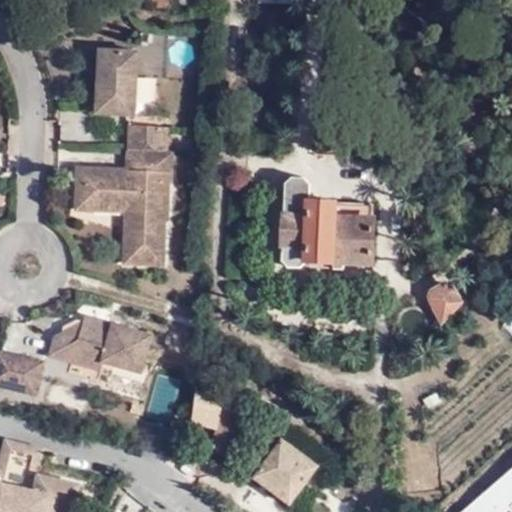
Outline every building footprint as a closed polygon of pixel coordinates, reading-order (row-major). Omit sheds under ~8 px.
[(99,48),(96,111),(134,113),(138,50),(99,48)] [(129,124),(128,148),(171,149),(170,125),(129,124)] [(168,220),(171,149),(128,148),(127,167),(77,167),(75,208),(123,211),(121,265),(164,266),(165,221),(168,220)] [(370,262),(373,202),(309,198),(310,183),(304,176),(293,175),(287,182),(283,256),(289,266),(299,268),(307,259),(327,261),(332,269),(341,269),(348,261),(370,262)] [(441,326),(466,302),(452,282),(442,280),(429,290),(427,299),(441,326)] [(511,312),(499,325),(511,338),(511,312)] [(49,358),(71,363),(74,355),(103,363),(140,373),(150,336),(83,318),(78,335),(68,332),(54,338),(49,358)] [(0,386),(34,395),(42,364),(0,353),(0,386)] [(74,355),(71,363),(100,372),(103,363),(74,355)] [(246,382),(225,377),(220,398),(212,430),(208,448),(213,457),(229,460),(246,382)] [(212,430),(220,398),(195,393),(188,424),(212,430)] [(290,502),(317,465),(283,440),(255,477),(290,502)] [(1,466),(37,474),(41,451),(6,443),(1,466)] [(506,511),(511,507),(511,469),(463,511),(506,511)] [(71,511),(77,486),(37,477),(34,494),(0,487),(0,511),(71,511)]
